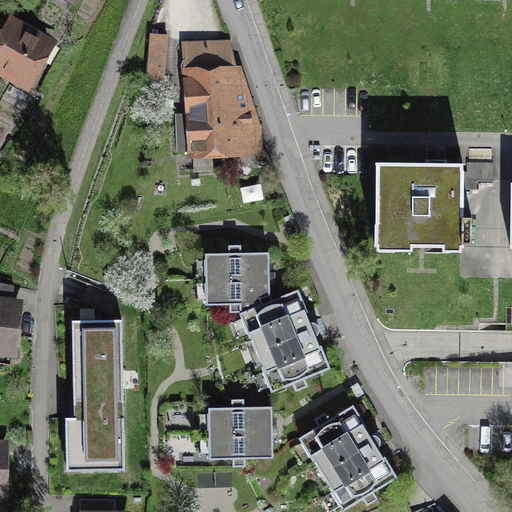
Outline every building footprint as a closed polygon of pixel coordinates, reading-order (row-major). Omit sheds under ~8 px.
[(58,48),(9,21),(0,36),(0,83),(28,100),(58,48)] [(166,36),(151,35),(147,81),(163,82),(166,36)] [(228,46),(180,49),(184,166),(263,163),(260,132),(240,71),(234,71),(228,46)] [(492,149),(469,149),(468,180),(465,180),(465,189),(477,189),(477,181),(491,181),(492,149)] [(466,174),(379,172),(378,256),(464,257),(465,189),(465,180),(466,174)] [(266,262),(202,262),(202,285),(267,284),(266,262)] [(267,284),(202,285),(202,311),(236,311),(237,321),(268,309),(267,284)] [(268,309),(237,321),(268,398),(327,374),(296,297),(268,309)] [(21,307),(0,304),(0,362),(14,364),(21,307)] [(71,409),(71,467),(118,468),(119,324),(72,323),(71,409)] [(270,415),(204,416),(205,440),(270,439),(270,415)] [(350,415),(298,446),(336,511),(348,511),(392,487),(350,415)] [(270,464),(270,439),(205,440),(205,465),(270,464)]
